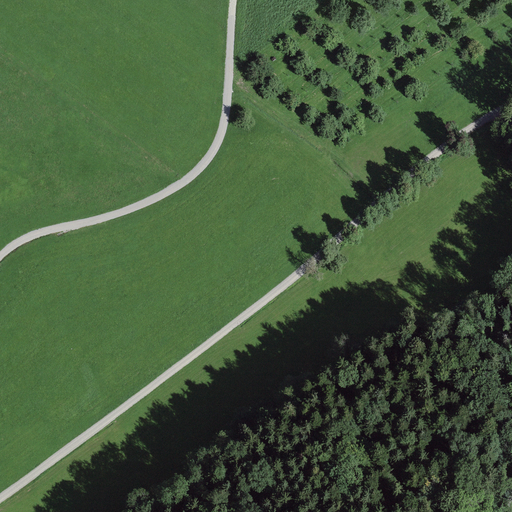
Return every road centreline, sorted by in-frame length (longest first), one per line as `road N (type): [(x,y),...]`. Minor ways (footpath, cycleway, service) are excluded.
road 1 (track): [(0,498),(285,285),(478,122),(511,105)]
road 2 (track): [(0,257),(54,226),(145,204),(192,177),(219,147),(226,121),(234,0)]
